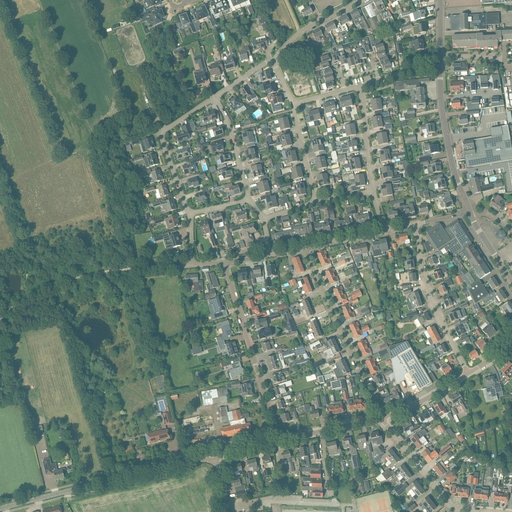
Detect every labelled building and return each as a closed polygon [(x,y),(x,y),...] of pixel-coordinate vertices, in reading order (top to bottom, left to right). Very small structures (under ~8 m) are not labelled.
[(223,0),(221,0),(217,2),(222,13),(226,11),(227,14),(232,12),(228,3),(225,4),(225,2),(224,0),(223,0)] [(229,0),(227,1),(228,3),(232,12),(236,11),(234,7),(240,5),(237,0),(229,0)] [(373,3),(361,9),(363,14),(369,24),(374,34),(375,33),(389,27),(383,15),(385,13),(385,12),(383,9),(385,8),(380,0),(377,0),(373,2),(373,3)] [(511,0),(481,0),(482,5),(493,4),(493,7),(496,7),(496,4),(503,4),(503,6),(504,6),(504,8),(507,7),(507,12),(511,11),(511,0)] [(212,8),(209,9),(211,14),(211,15),(213,14),(214,16),(215,19),(219,17),(218,14),(222,13),(217,2),(216,2),(216,1),(213,3),(211,5),(212,8)] [(303,6),(298,9),(300,11),(300,13),(301,12),(304,18),(312,13),(310,9),(310,8),(309,7),(309,8),(306,4),(303,6)] [(200,9),(198,9),(202,19),(206,18),(208,21),(210,21),(212,27),(216,26),(212,17),(211,15),(211,14),(208,15),(205,7),(203,7),(203,6),(199,8),(200,9)] [(196,20),(192,21),(194,25),(197,32),(200,31),(200,30),(199,27),(200,25),(198,21),(202,19),(198,9),(197,10),(197,9),(193,10),(194,11),(192,12),(196,20)] [(150,11),(138,16),(140,20),(146,18),(148,17),(151,22),(153,23),(155,22),(156,25),(162,23),(160,19),(164,18),(164,17),(165,17),(164,13),(163,14),(161,10),(158,11),(155,13),(152,14),(151,15),(150,11)] [(357,10),(350,14),(353,19),(355,25),(359,23),(362,21),(361,18),(357,10)] [(422,11),(413,14),(415,21),(420,20),(425,19),(424,16),(425,15),(424,11),(422,11)] [(385,13),(383,15),(389,27),(394,24),(388,12),(385,13)] [(177,21),(176,24),(177,27),(180,28),(183,26),(183,27),(190,24),(186,14),(179,17),(180,20),(177,21)] [(452,22),(451,22),(451,24),(452,24),(452,31),(461,30),(461,31),(463,31),(487,30),(487,26),(498,25),(498,14),(461,16),(457,16),(452,16),(452,22)] [(346,16),(338,20),(340,23),(340,24),(340,25),(341,26),(344,31),(345,30),(346,33),(348,32),(347,30),(348,29),(345,24),(349,22),(349,20),(348,20),(350,19),(348,15),(347,16),(346,16)] [(361,18),(362,21),(363,23),(365,27),(366,30),(370,29),(366,21),(364,16),(361,18)] [(333,23),(325,27),(327,31),(328,33),(336,29),(335,27),(335,26),(333,23)] [(414,31),(413,31),(414,36),(419,35),(419,34),(426,33),(425,25),(420,26),(418,26),(414,27),(414,31)] [(320,29),(312,33),(313,35),(314,38),(315,39),(317,43),(321,40),(320,40),(322,39),(323,39),(325,38),(324,35),(323,35),(322,34),(320,30),(320,29)] [(344,31),(340,33),(342,37),(344,41),(345,41),(346,44),(350,43),(348,39),(349,39),(346,33),(345,30),(344,31)] [(464,35),(452,36),(453,48),(465,48),(466,48),(467,48),(467,47),(470,47),(470,49),(498,48),(497,43),(501,42),(501,41),(511,40),(511,30),(501,32),(496,32),(496,37),(483,37),(482,35),(464,35)] [(330,35),(326,37),(330,45),(332,49),(336,47),(337,46),(334,39),(332,40),(330,35)] [(373,35),(368,37),(370,42),(370,43),(372,48),(374,48),(375,47),(380,45),(378,39),(375,40),(373,35)] [(364,42),(361,43),(363,46),(362,47),(363,50),(364,50),(365,55),(371,53),(370,48),(369,45),(367,38),(364,40),(364,42)] [(251,40),(251,41),(251,44),(253,44),(253,47),(255,51),(262,49),(262,51),(265,50),(264,47),(268,46),(266,39),(256,41),(256,40),(254,39),(251,40)] [(310,40),(305,41),(309,53),(314,52),(310,40)] [(417,41),(410,42),(411,46),(414,45),(415,51),(424,50),(422,40),(417,41)] [(380,45),(375,47),(376,51),(376,53),(377,53),(384,51),(385,51),(383,45),(380,45)] [(243,52),(238,53),(240,57),(241,62),(248,60),(247,55),(250,54),(249,50),(248,47),(242,49),(243,52)] [(362,47),(357,49),(358,52),(357,52),(357,53),(358,56),(359,56),(360,60),(364,59),(366,58),(365,55),(364,50),(363,50),(362,47)] [(377,53),(376,53),(378,60),(379,60),(386,57),(387,57),(388,56),(387,50),(385,51),(384,51),(377,53)] [(334,54),(331,54),(331,55),(331,56),(332,60),(333,61),(334,64),(340,62),(339,58),(338,54),(337,52),(334,54)] [(344,53),(338,54),(339,58),(340,62),(341,66),(348,64),(346,60),(345,56),(344,53)] [(351,54),(355,66),(361,64),(360,60),(359,56),(358,56),(357,53),(351,54)] [(351,54),(345,56),(346,60),(348,64),(349,68),(355,66),(351,54)] [(229,61),(224,63),(225,66),(226,70),(235,68),(234,63),(233,60),(232,57),(231,55),(229,56),(228,57),(228,58),(229,61)] [(320,57),(318,58),(320,64),(322,64),(328,62),(331,61),(329,55),(320,57)] [(386,57),(379,60),(381,66),(382,66),(382,65),(389,63),(387,57),(386,57)] [(214,67),(209,68),(211,77),(216,75),(217,77),(221,76),(219,71),(223,70),(222,65),(221,62),(213,64),(214,67)] [(322,64),(320,64),(322,71),(323,71),(323,70),(330,68),(328,62),(322,64)] [(389,63),(382,65),(382,66),(384,72),(392,69),(390,64),(390,63),(389,63)] [(461,65),(452,65),(453,73),(453,76),(458,76),(461,76),(467,75),(467,72),(467,68),(467,63),(460,63),(461,65)] [(330,68),(323,70),(323,71),(325,77),(332,74),(333,74),(331,68),(330,68)] [(203,70),(194,73),(196,81),(197,86),(204,84),(203,83),(206,82),(205,77),(203,70)] [(269,72),(260,75),(260,78),(262,78),(263,82),(266,81),(271,80),(269,72)] [(325,77),(324,77),(326,83),(333,81),(334,81),(332,74),(325,77)] [(499,75),(492,76),(493,90),(498,90),(498,86),(501,86),(500,79),(499,75)] [(487,76),(480,76),(481,89),(488,88),(488,79),(487,76)] [(475,77),(464,77),(464,81),(470,81),(471,92),(476,91),(475,80),(475,77)] [(402,81),(393,82),(394,91),(410,90),(411,97),(409,98),(409,100),(411,100),(414,100),(413,98),(418,98),(418,102),(425,101),(424,101),(423,89),(419,89),(419,83),(430,82),(429,79),(418,80),(402,81)] [(326,83),(325,83),(327,90),(335,87),(333,81),(326,83)] [(455,83),(450,83),(450,93),(460,92),(460,91),(464,90),(463,82),(455,83)] [(268,83),(263,85),(264,90),(265,91),(266,95),(268,95),(271,94),(276,93),(274,85),(269,87),(268,83)] [(245,87),(240,91),(242,95),(246,100),(251,96),(253,98),(256,96),(255,95),(253,91),(250,93),(245,87)] [(276,95),(267,97),(268,98),(269,103),(273,102),(274,106),(281,104),(283,104),(282,101),(281,97),(277,98),(276,95)] [(231,100),(228,102),(230,105),(229,105),(230,107),(234,113),(234,112),(239,109),(239,110),(241,109),(242,111),(243,112),(247,109),(246,109),(240,99),(237,101),(235,99),(233,100),(231,98),(230,99),(231,100)] [(345,98),(339,100),(341,104),(342,109),(345,108),(347,113),(349,113),(345,98)] [(414,100),(411,100),(412,104),(416,104),(417,109),(420,108),(425,108),(425,101),(418,102),(418,98),(413,98),(414,100)] [(499,98),(491,98),(492,108),(504,106),(503,100),(499,100),(499,98)] [(471,102),(467,102),(467,110),(479,109),(479,99),(471,99),(471,102)] [(456,102),(451,102),(452,108),(457,107),(457,110),(462,109),(464,109),(464,105),(460,105),(459,101),(456,102)] [(334,102),(328,104),(332,118),(334,118),(333,112),(336,111),(337,113),(340,112),(337,103),(334,104),(334,102)] [(387,104),(372,107),(373,112),(374,112),(378,111),(382,110),(386,109),(386,106),(387,106),(388,106),(395,105),(395,102),(387,104)] [(328,104),(323,105),(324,109),(326,114),(329,113),(331,119),(332,118),(328,104)] [(407,114),(404,115),(405,118),(405,120),(415,118),(414,114),(414,110),(407,110),(407,114)] [(209,113),(202,115),(204,120),(205,123),(211,121),(216,120),(219,119),(218,113),(214,114),(213,111),(208,112),(209,113)] [(309,117),(305,118),(307,124),(310,123),(313,122),(315,127),(317,127),(313,112),(308,113),(309,117)] [(459,121),(458,122),(459,124),(460,124),(460,125),(465,124),(467,124),(467,123),(471,123),(474,122),(474,118),(471,118),(467,119),(466,117),(464,117),(459,118),(459,121)] [(279,124),(273,125),(274,127),(289,123),(287,118),(282,119),(278,120),(279,124)] [(390,120),(372,124),(373,129),(378,128),(383,128),(382,124),(388,123),(388,124),(390,123),(393,122),(393,120),(390,120)] [(345,130),(340,131),(340,133),(355,130),(354,124),(349,125),(344,126),(345,130)] [(426,126),(420,127),(421,131),(423,130),(424,136),(427,135),(428,136),(432,136),(432,133),(435,133),(433,124),(428,125),(426,126)] [(212,126),(207,127),(208,131),(209,131),(213,130),(215,137),(215,139),(222,137),(221,135),(223,134),(221,127),(218,128),(216,129),(215,125),(212,126)] [(187,132),(177,135),(179,142),(184,141),(190,139),(188,134),(191,133),(190,131),(189,126),(186,127),(187,132)] [(491,137),(463,142),(464,150),(467,169),(472,168),(491,164),(511,160),(511,150),(511,145),(510,141),(509,134),(508,126),(501,127),(502,135),(491,137)] [(246,134),(242,135),(244,140),(253,138),(256,137),(254,128),(254,129),(245,131),(246,134)] [(277,141),(269,143),(269,144),(269,146),(276,144),(279,143),(281,143),(290,140),(289,135),(287,136),(284,136),(280,137),(276,138),(277,141)] [(253,138),(244,140),(245,145),(247,145),(250,144),(254,143),(255,144),(258,144),(256,137),(253,138)] [(312,145),(311,145),(312,148),(313,148),(328,145),(327,143),(327,141),(322,143),(321,140),(320,138),(320,137),(313,139),(314,142),(312,143),(312,145)] [(393,137),(378,140),(379,146),(384,145),(388,144),(387,140),(393,139),(393,137)] [(144,147),(142,147),(144,153),(147,152),(147,150),(150,150),(154,148),(151,138),(147,140),(146,140),(143,141),(144,145),(144,147)] [(216,143),(210,145),(212,153),(219,151),(224,149),(221,141),(216,143)] [(345,145),(341,146),(342,150),(357,147),(356,141),(351,142),(350,143),(347,143),(347,146),(346,146),(345,145)] [(183,150),(176,152),(178,160),(183,158),(190,156),(187,149),(190,148),(189,144),(187,145),(182,146),(183,150)] [(429,144),(425,145),(425,148),(426,151),(430,150),(431,154),(435,154),(440,153),(439,147),(437,148),(437,145),(432,146),(430,147),(429,144)] [(328,145),(313,148),(314,153),(319,152),(324,151),(323,148),(328,147),(328,145)] [(286,157),(281,158),(281,160),(296,157),(295,151),(290,152),(285,154),(286,157)] [(225,153),(216,156),(217,161),(220,160),(222,164),(226,163),(231,161),(229,155),(225,156),(225,153)] [(258,154),(247,157),(248,162),(253,161),(254,164),(260,162),(260,159),(259,156),(258,154)] [(395,154),(380,157),(381,163),(386,162),(391,161),(390,157),(395,156),(395,154)] [(144,159),(145,163),(147,168),(150,167),(153,166),(158,165),(155,155),(150,157),(147,158),(144,159)] [(192,160),(187,161),(188,165),(192,164),(193,164),(195,163),(201,161),(205,160),(204,156),(200,157),(192,160)] [(350,164),(344,165),(345,167),(360,164),(359,158),(354,159),(349,160),(350,164)] [(331,162),(316,165),(317,170),(322,169),(326,168),(326,165),(331,164),(331,162)] [(255,167),(251,168),(253,173),(265,170),(265,167),(261,168),(261,165),(260,163),(259,163),(254,165),(255,167)] [(430,166),(427,167),(428,175),(433,174),(436,173),(441,172),(440,167),(441,166),(440,163),(435,163),(430,165),(430,166)] [(187,165),(183,167),(185,175),(195,172),(192,164),(188,165),(187,165)] [(292,173),(286,174),(287,176),(301,173),(300,167),(295,169),(291,170),(292,173)] [(227,169),(217,172),(218,177),(222,176),(224,180),(229,179),(233,177),(231,171),(228,172),(227,169)] [(265,170),(253,173),(254,178),(259,177),(260,177),(261,180),(268,178),(267,175),(263,176),(263,173),(266,172),(265,170)] [(151,180),(150,180),(151,183),(152,183),(153,183),(154,183),(157,182),(162,180),(159,171),(154,172),(151,173),(153,179),(152,179),(151,180)] [(396,172),(383,174),(384,180),(385,179),(389,179),(390,178),(391,181),(394,181),(397,180),(401,179),(400,175),(397,176),(396,172)] [(301,173),(287,176),(287,178),(293,177),(294,180),(295,183),(302,181),(302,178),(303,178),(301,173)] [(354,180),(349,181),(349,183),(352,183),(355,182),(364,180),(363,175),(358,176),(354,177),(354,180)] [(431,177),(430,177),(430,180),(431,182),(432,182),(436,181),(436,184),(438,184),(439,189),(441,189),(441,191),(447,190),(446,188),(445,182),(446,182),(446,178),(443,179),(437,180),(436,176),(431,177)] [(261,183),(258,184),(258,185),(259,187),(258,187),(258,189),(259,188),(259,189),(269,187),(267,181),(270,180),(270,177),(268,178),(261,180),(261,183)] [(476,179),(471,180),(474,194),(479,193),(481,193),(481,192),(493,189),(496,188),(503,187),(501,180),(495,181),(495,182),(495,183),(492,184),(485,186),(485,185),(483,180),(483,177),(476,179)] [(192,179),(187,181),(189,187),(193,186),(194,188),(198,186),(199,186),(197,178),(192,179)] [(333,178),(318,182),(320,187),(325,186),(326,190),(332,189),(331,185),(335,184),(334,180),(333,178)] [(356,187),(350,188),(351,192),(359,190),(359,187),(365,186),(364,180),(355,182),(352,183),(352,185),(355,184),(356,187)] [(231,184),(224,186),(225,187),(225,190),(229,189),(231,196),(240,193),(238,186),(232,187),(231,184)] [(295,190),(289,191),(290,193),(305,189),(304,187),(303,184),(298,185),(294,186),(295,190)] [(157,194),(156,195),(157,198),(158,198),(168,195),(166,186),(161,187),(158,188),(159,193),(157,194)] [(203,193),(195,196),(197,203),(207,200),(206,195),(210,194),(208,188),(204,189),(202,190),(203,193)] [(305,189),(290,193),(290,195),(296,194),(297,197),(299,197),(299,200),(304,198),(305,198),(304,195),(306,195),(305,189)] [(397,189),(382,192),(383,197),(388,196),(392,195),(392,192),(397,191),(397,189)] [(441,203),(440,205),(440,207),(443,208),(445,207),(445,209),(451,207),(451,206),(453,205),(453,204),(454,203),(453,201),(452,202),(449,195),(446,196),(444,196),(441,197),(443,201),(443,202),(441,203)] [(492,201),(489,206),(499,212),(499,210),(501,211),(504,207),(502,206),(500,204),(503,200),(503,199),(500,197),(496,195),(493,200),(492,201)] [(166,200),(161,202),(163,210),(166,209),(167,212),(171,211),(176,209),(173,200),(168,201),(167,202),(166,200)] [(278,202),(267,205),(268,210),(278,208),(277,205),(280,204),(281,208),(285,207),(285,206),(284,202),(283,200),(280,201),(279,202),(278,202)] [(423,205),(418,206),(419,207),(419,209),(420,214),(428,213),(427,208),(427,206),(427,205),(426,205),(426,202),(422,203),(423,205)] [(409,209),(404,210),(405,214),(406,219),(415,217),(414,212),(412,204),(408,205),(409,209)] [(388,213),(387,213),(388,217),(389,217),(390,221),(398,219),(397,214),(397,211),(396,212),(392,212),(392,209),(388,210),(389,213),(388,213)] [(239,210),(232,212),(233,212),(234,217),(236,216),(238,221),(242,220),(247,219),(246,215),(247,215),(246,212),(246,211),(240,213),(240,212),(239,210)] [(366,212),(361,213),(364,226),(370,225),(368,212),(366,212)] [(360,217),(355,218),(357,227),(364,226),(361,213),(359,214),(360,217)] [(221,214),(212,217),(213,222),(215,228),(216,228),(219,227),(219,228),(224,226),(223,222),(222,220),(222,219),(221,214)] [(172,218),(165,220),(168,229),(175,227),(179,226),(177,216),(172,218)] [(345,221),(342,221),(344,230),(351,229),(348,217),(345,218),(345,221)] [(338,219),(334,220),(337,232),(344,230),(342,221),(338,222),(338,219)] [(324,221),(321,222),(323,233),(330,232),(328,220),(324,221)] [(423,242),(427,254),(427,253),(433,249),(435,252),(438,250),(439,252),(445,248),(447,252),(449,250),(453,257),(461,252),(472,245),(470,243),(472,242),(468,236),(467,237),(465,234),(466,233),(464,230),(465,230),(465,228),(460,221),(458,222),(457,220),(445,228),(443,225),(441,226),(439,224),(433,228),(426,232),(428,235),(425,236),(428,241),(424,244),(423,242)] [(207,221),(199,224),(203,235),(207,234),(210,233),(208,226),(207,221)] [(306,222),(300,224),(303,236),(304,236),(309,235),(308,229),(312,228),(311,223),(310,221),(306,222)] [(319,222),(314,223),(316,235),(323,233),(321,222),(319,222)] [(241,225),(229,229),(230,233),(242,229),(245,239),(247,243),(253,241),(251,234),(256,232),(253,224),(249,226),(242,228),(241,225)] [(300,224),(290,226),(291,229),(291,231),(292,232),(295,232),(296,238),(303,236),(300,224)] [(228,226),(224,227),(225,230),(228,239),(226,239),(226,241),(228,246),(231,246),(231,248),(234,247),(234,246),(233,241),(232,237),(230,233),(229,229),(228,226)] [(274,231),(271,232),(272,239),(276,239),(277,244),(283,243),(281,230),(279,231),(279,233),(275,234),(274,231)] [(281,230),(283,243),(290,241),(289,238),(292,237),(292,232),(291,231),(283,233),(283,230),(281,230)] [(497,233),(496,237),(498,240),(501,240),(504,239),(505,235),(503,232),(500,231),(497,233)] [(168,233),(162,235),(162,236),(163,238),(163,239),(168,238),(168,241),(171,240),(172,244),(169,244),(171,249),(173,248),(180,246),(177,234),(169,237),(168,233)] [(400,239),(396,240),(397,244),(400,243),(405,242),(405,243),(406,244),(410,243),(410,241),(408,241),(408,240),(407,234),(399,236),(400,239)] [(373,247),(371,247),(374,257),(385,255),(384,251),(388,250),(386,239),(379,240),(379,241),(372,243),(373,247)] [(366,244),(351,247),(353,257),(354,257),(355,263),(359,263),(357,256),(357,255),(367,253),(367,249),(366,244)] [(462,253),(452,259),(457,268),(456,268),(461,278),(472,270),(484,263),(483,263),(485,262),(485,261),(480,253),(474,244),(472,246),(468,248),(466,250),(462,253)] [(325,251),(317,254),(319,261),(326,258),(325,256),(327,255),(325,251)] [(435,257),(428,260),(431,267),(435,265),(437,265),(436,260),(440,259),(439,256),(442,255),(441,252),(439,252),(434,254),(435,257)] [(344,255),(337,259),(338,263),(345,260),(346,259),(347,258),(351,256),(350,253),(348,254),(344,256),(344,255)] [(298,258),(292,260),(294,265),(295,267),(301,265),(298,258)] [(326,258),(319,261),(322,267),(327,265),(331,263),(329,259),(327,260),(326,258)] [(407,262),(404,262),(405,270),(408,270),(409,269),(414,269),(413,261),(411,261),(411,258),(407,259),(407,261),(407,262)] [(472,270),(461,278),(467,291),(470,297),(472,300),(474,305),(477,303),(481,300),(489,295),(487,293),(484,288),(482,285),(481,283),(479,280),(490,273),(491,272),(492,270),(490,268),(489,268),(488,266),(488,265),(487,263),(485,262),(484,264),(484,263),(472,270)] [(301,265),(295,267),(298,275),(299,274),(304,272),(301,265)] [(440,272),(433,274),(435,281),(440,279),(442,279),(441,274),(445,273),(447,272),(446,270),(446,269),(448,268),(447,265),(445,265),(445,266),(443,266),(439,268),(440,272)] [(274,266),(266,267),(267,278),(276,276),(276,275),(275,270),(274,266)] [(253,273),(250,274),(251,279),(254,279),(262,277),(261,273),(260,268),(253,269),(253,273)] [(242,271),(238,271),(239,278),(240,282),(247,281),(248,287),(252,287),(250,276),(247,277),(246,270),(245,270),(245,269),(242,270),(242,271)] [(329,270),(325,272),(328,279),(334,276),(333,274),(335,273),(333,269),(329,270)] [(210,284),(207,285),(209,293),(215,292),(214,288),(218,287),(218,286),(217,282),(216,282),(215,277),(214,273),(207,275),(208,280),(210,284)] [(197,275),(186,276),(186,281),(186,283),(187,283),(187,285),(187,287),(189,286),(190,286),(194,286),(194,292),(195,292),(195,295),(201,294),(200,291),(203,291),(203,286),(202,281),(198,282),(197,275)] [(334,276),(328,279),(330,285),(335,283),(339,281),(337,277),(335,278),(334,276)] [(302,280),(300,280),(303,288),(304,287),(309,285),(306,278),(302,280)] [(493,278),(482,285),(484,288),(489,285),(493,290),(499,286),(493,278)] [(444,285),(438,288),(441,295),(445,293),(447,292),(446,288),(449,286),(453,285),(450,279),(448,280),(443,282),(444,285)] [(304,287),(303,288),(304,290),(306,295),(308,294),(312,292),(309,285),(304,287)] [(337,288),(333,290),(336,297),(342,294),(341,292),(343,291),(341,287),(337,288)] [(359,290),(350,294),(352,300),(362,295),(359,290)] [(489,295),(481,300),(484,305),(494,298),(495,299),(495,300),(498,304),(501,302),(503,301),(507,299),(501,290),(495,294),(494,292),(492,293),(490,295),(489,295)] [(411,295),(408,296),(409,299),(410,303),(413,302),(420,300),(417,293),(413,294),(411,295)] [(450,299),(443,302),(446,309),(451,307),(453,306),(451,302),(455,300),(458,299),(455,293),(453,293),(449,295),(450,299)] [(342,294),(336,297),(339,303),(343,301),(347,299),(345,295),(343,295),(342,294)] [(212,299),(209,300),(210,305),(211,305),(213,304),(216,313),(217,313),(220,312),(225,311),(221,297),(216,298),(212,299)] [(251,301),(246,302),(248,310),(254,308),(253,304),(256,303),(255,300),(252,301),(251,301)] [(303,306),(301,307),(303,311),(304,311),(310,308),(307,300),(303,302),(302,303),(303,306)] [(413,302),(410,303),(413,310),(416,309),(418,308),(422,306),(420,300),(413,302)] [(282,309),(278,310),(279,312),(287,310),(285,304),(284,304),(284,303),(281,303),(282,305),(281,305),(281,306),(282,309)] [(505,306),(502,308),(504,311),(507,316),(510,314),(511,314),(511,312),(511,306),(509,303),(505,305),(505,306)] [(346,306),(341,308),(344,315),(350,312),(349,310),(351,309),(349,304),(346,306)] [(254,308),(248,310),(251,317),(255,315),(256,315),(257,319),(270,315),(269,310),(259,313),(258,310),(257,307),(254,308)] [(304,311),(303,311),(304,314),(304,315),(306,314),(308,318),(309,318),(313,316),(310,308),(304,311)] [(454,313),(449,315),(452,322),(457,320),(458,320),(462,318),(464,318),(461,310),(459,311),(455,313),(454,313)] [(410,314),(406,315),(407,318),(407,320),(411,318),(411,317),(417,315),(416,311),(410,314)] [(350,312),(344,315),(347,321),(351,319),(355,317),(353,313),(351,313),(350,312)] [(372,313),(362,318),(365,322),(374,318),(372,313)] [(417,315),(411,319),(413,321),(413,322),(414,321),(417,320),(421,326),(426,323),(430,321),(426,314),(423,316),(422,316),(420,317),(419,318),(417,315)] [(296,319),(293,321),(295,326),(304,322),(302,317),(296,319)] [(487,325),(482,330),(484,332),(486,335),(489,338),(496,332),(493,328),(491,326),(489,324),(491,323),(486,318),(483,321),(487,325)] [(456,329),(455,329),(459,337),(461,336),(463,334),(465,334),(468,332),(464,325),(467,324),(466,323),(468,322),(467,319),(464,320),(459,323),(461,327),(456,329)] [(261,320),(255,322),(257,330),(263,328),(263,329),(268,328),(268,327),(268,328),(267,326),(265,320),(261,321),(261,320)] [(286,322),(287,327),(289,331),(289,334),(296,332),(292,320),(286,322)] [(223,322),(216,324),(218,329),(221,328),(223,334),(220,335),(221,337),(216,338),(217,342),(224,340),(232,338),(231,335),(232,335),(232,334),(233,334),(232,331),(231,332),(228,321),(223,322)] [(311,323),(310,324),(313,331),(318,329),(315,321),(311,323)] [(354,324),(349,326),(352,332),(358,329),(358,328),(359,327),(357,322),(354,324)] [(358,329),(352,332),(355,339),(359,337),(363,335),(362,333),(364,333),(370,331),(368,325),(361,328),(362,330),(361,331),(359,331),(358,329)] [(429,329),(426,331),(430,338),(437,334),(434,327),(429,329)] [(318,329),(313,331),(316,339),(317,338),(322,337),(318,329)] [(264,331),(258,333),(260,340),(266,338),(272,336),(270,330),(264,331)] [(437,334),(430,338),(434,345),(437,343),(441,341),(437,334)] [(326,348),(322,349),(324,352),(326,351),(328,350),(330,349),(337,346),(338,345),(336,341),(335,342),(334,339),(329,341),(327,342),(324,344),(326,346),(326,348)] [(481,339),(475,343),(477,345),(479,348),(482,352),(486,349),(485,348),(487,346),(484,342),(483,341),(481,339)] [(224,340),(217,342),(220,351),(227,349),(229,356),(233,355),(238,354),(234,342),(230,344),(225,345),(224,340)] [(362,342),(357,344),(360,350),(367,347),(366,346),(368,345),(366,341),(365,340),(362,342)] [(267,344),(262,345),(264,352),(269,351),(271,350),(275,349),(276,353),(282,351),(280,346),(275,348),(274,344),(273,344),(272,341),(271,341),(267,342),(267,344)] [(319,341),(309,346),(312,351),(321,346),(319,341)] [(407,342),(389,348),(390,355),(391,360),(393,373),(395,382),(397,385),(405,380),(408,387),(415,384),(419,392),(432,384),(430,380),(427,375),(430,372),(428,368),(427,369),(427,368),(425,369),(424,370),(410,348),(408,344),(407,342)] [(297,346),(290,348),(291,353),(294,352),(294,353),(296,356),(300,355),(302,355),(306,353),(305,351),(304,348),(303,344),(297,346)] [(329,357),(326,358),(327,360),(334,356),(334,355),(335,354),(340,352),(339,350),(340,350),(338,345),(337,346),(330,349),(328,350),(326,351),(329,357)] [(432,345),(420,351),(422,354),(429,350),(434,348),(432,345)] [(435,350),(433,351),(435,354),(436,353),(438,357),(443,355),(447,353),(443,345),(439,348),(435,350)] [(192,350),(191,350),(192,354),(193,354),(194,355),(202,353),(201,347),(197,348),(193,349),(192,350)] [(367,347),(360,350),(363,357),(367,355),(371,353),(369,348),(367,349),(367,347)] [(473,352),(468,354),(472,360),(479,356),(475,350),(473,352)] [(283,353),(282,353),(282,354),(284,360),(296,356),(294,353),(290,354),(289,351),(283,353)] [(273,357),(265,359),(267,366),(280,362),(283,361),(281,354),(278,354),(275,356),(273,356),(273,357)] [(294,363),(289,365),(290,369),(294,368),(296,367),(296,368),(310,363),(308,358),(304,360),(294,363)] [(370,360),(365,362),(368,368),(375,365),(374,364),(376,363),(374,358),(370,360)] [(437,358),(425,365),(426,366),(427,368),(427,369),(428,368),(427,368),(431,365),(432,366),(439,362),(437,358)] [(228,361),(221,363),(222,368),(230,365),(231,365),(236,364),(236,363),(234,359),(228,361)] [(339,362),(337,363),(340,370),(347,367),(344,360),(339,362)] [(280,362),(267,366),(269,372),(278,369),(278,370),(282,368),(285,368),(283,361),(280,362)] [(233,370),(229,371),(232,379),(232,380),(236,379),(236,377),(240,376),(244,375),(243,370),(242,370),(239,362),(236,363),(236,364),(231,365),(233,370)] [(439,362),(432,366),(434,371),(435,371),(439,369),(436,364),(438,363),(440,365),(441,365),(439,362)] [(444,366),(440,368),(443,372),(445,376),(449,374),(452,372),(450,368),(451,367),(448,363),(444,366)] [(375,365),(368,368),(371,375),(376,373),(379,371),(377,366),(376,367),(375,365)] [(334,373),(331,374),(332,377),(338,374),(339,376),(336,378),(337,381),(344,380),(344,376),(346,375),(350,373),(347,367),(340,370),(338,371),(334,373)] [(503,375),(500,378),(501,381),(502,382),(506,379),(508,381),(511,378),(511,377),(511,374),(505,367),(500,371),(503,374),(502,375),(503,375)] [(391,369),(383,373),(384,375),(385,377),(389,375),(391,383),(392,383),(395,382),(393,373),(392,373),(391,369)] [(276,376),(271,378),(273,384),(281,382),(279,379),(283,377),(282,376),(289,374),(288,373),(287,370),(278,373),(278,375),(276,376)] [(378,377),(373,379),(376,387),(381,385),(382,384),(380,380),(384,378),(383,376),(383,375),(378,377)] [(493,376),(484,379),(486,383),(487,387),(488,388),(487,388),(485,389),(487,394),(490,393),(490,394),(490,393),(491,398),(497,396),(496,394),(502,392),(500,385),(495,386),(494,386),(493,385),(494,385),(495,385),(494,381),(493,376)] [(279,388),(273,389),(275,397),(281,395),(286,393),(285,388),(292,385),(291,381),(278,385),(279,388)] [(340,381),(330,382),(331,386),(336,385),(337,389),(342,389),(340,381)] [(246,385),(242,386),(244,397),(248,396),(253,395),(251,384),(246,385)] [(393,396),(390,397),(392,403),(400,400),(398,395),(397,394),(400,393),(398,386),(394,388),(390,390),(393,396)] [(229,402),(228,391),(218,393),(218,389),(202,392),(202,397),(196,398),(196,402),(193,402),(194,407),(229,402)] [(458,393),(451,398),(454,404),(457,409),(460,407),(463,412),(469,409),(465,403),(464,404),(461,398),(458,393)] [(384,396),(381,397),(383,400),(385,406),(392,403),(390,397),(388,394),(384,396)] [(282,401),(277,403),(279,410),(284,409),(285,408),(284,405),(287,404),(291,403),(289,399),(286,400),(283,401),(282,401)] [(354,399),(347,400),(348,406),(349,411),(352,411),(352,412),(356,411),(356,410),(355,403),(354,399)] [(356,402),(355,403),(356,410),(360,409),(361,410),(366,409),(365,402),(362,402),(361,400),(356,401),(356,402)] [(341,401),(334,403),(335,407),(337,414),(344,412),(343,408),(342,404),(341,401)] [(440,404),(434,407),(437,412),(438,414),(437,414),(438,418),(443,415),(447,413),(446,411),(443,407),(442,408),(440,404)] [(309,405),(304,406),(306,414),(310,413),(311,419),(319,418),(318,411),(314,412),(313,407),(309,408),(309,405)] [(333,405),(328,406),(329,410),(330,415),(337,414),(335,407),(333,407),(333,405)] [(168,413),(162,415),(165,426),(173,424),(169,407),(166,407),(168,413)] [(225,407),(218,408),(220,418),(219,418),(220,424),(221,423),(228,422),(227,416),(226,414),(225,407)] [(288,414),(281,416),(284,423),(290,421),(289,417),(293,416),(294,420),(298,419),(296,414),(294,409),(291,409),(287,411),(288,414)] [(421,414),(418,416),(419,419),(418,419),(420,422),(421,422),(427,419),(429,423),(433,420),(433,419),(437,417),(433,412),(433,411),(433,412),(430,414),(429,412),(428,413),(427,410),(424,412),(421,414)] [(231,426),(221,428),(222,433),(223,438),(252,432),(250,423),(245,424),(244,419),(249,418),(248,413),(241,415),(240,411),(235,412),(233,412),(235,421),(230,422),(231,426)] [(405,423),(401,425),(402,426),(404,430),(403,430),(403,431),(404,432),(405,432),(405,433),(410,430),(412,433),(420,429),(418,424),(412,427),(410,424),(412,424),(410,420),(406,422),(407,423),(405,424),(405,423)] [(441,425),(437,428),(441,434),(445,431),(441,425)] [(449,429),(446,431),(449,436),(451,439),(455,436),(454,434),(452,434),(449,429)] [(147,435),(145,435),(147,442),(149,441),(150,444),(170,439),(169,434),(168,430),(162,432),(162,431),(147,434),(147,435)] [(371,436),(368,437),(369,440),(370,443),(372,442),(372,443),(376,442),(377,445),(378,445),(383,444),(381,437),(379,438),(378,432),(370,434),(371,436)] [(414,436),(410,439),(414,444),(420,440),(423,437),(419,432),(418,433),(414,436)] [(364,436),(356,437),(358,442),(359,449),(363,448),(362,444),(366,443),(364,436)] [(420,440),(414,444),(418,449),(423,445),(424,447),(428,444),(423,437),(420,440)] [(350,439),(342,441),(344,449),(349,448),(350,451),(354,470),(360,468),(357,455),(355,448),(354,444),(351,444),(350,439)] [(335,442),(327,444),(328,449),(329,456),(330,459),(335,458),(334,455),(339,453),(338,456),(339,460),(340,462),(342,471),(345,471),(340,448),(336,448),(335,442)] [(449,445),(438,454),(439,455),(441,458),(449,452),(452,449),(449,445)] [(131,446),(120,450),(122,453),(124,458),(134,453),(132,449),(131,446)] [(311,455),(308,455),(309,460),(314,459),(315,461),(319,460),(318,453),(318,454),(316,446),(309,447),(311,455)] [(375,451),(372,453),(373,460),(379,456),(384,451),(381,446),(375,451)] [(425,451),(421,454),(425,459),(431,454),(429,451),(433,449),(431,446),(429,448),(425,451)] [(300,453),(297,454),(298,459),(298,460),(302,459),(301,458),(304,458),(305,468),(310,468),(310,466),(309,460),(308,455),(306,448),(299,449),(300,453)] [(385,455),(382,457),(383,458),(384,460),(386,458),(389,461),(396,455),(394,452),(393,453),(391,450),(387,453),(385,455)] [(450,451),(441,458),(444,462),(453,455),(450,451)] [(289,452),(281,454),(283,459),(283,462),(288,461),(290,473),(295,472),(292,463),(295,462),(294,458),(291,459),(291,457),(289,452)] [(431,454),(425,459),(429,463),(437,457),(435,455),(433,456),(431,454)] [(391,464),(388,466),(390,468),(396,464),(400,461),(398,458),(399,458),(396,455),(389,461),(391,464)] [(379,456),(373,460),(374,461),(375,464),(382,459),(379,456)] [(270,457),(262,458),(263,463),(263,465),(264,464),(265,468),(268,467),(267,464),(271,463),(271,461),(270,457)] [(50,459),(43,460),(44,467),(45,472),(52,471),(52,473),(53,473),(54,473),(54,474),(56,480),(60,479),(61,480),(64,479),(64,478),(63,474),(65,474),(66,472),(65,470),(64,469),(57,470),(55,464),(51,465),(50,459)] [(255,460),(248,462),(249,467),(249,468),(253,467),(254,470),(254,472),(258,471),(259,471),(259,466),(257,466),(257,465),(255,460)] [(437,465),(433,468),(436,473),(445,466),(441,461),(437,465)] [(241,464),(232,466),(234,473),(239,472),(239,471),(240,475),(243,475),(242,469),(241,464)] [(394,473),(396,477),(398,479),(408,471),(403,466),(399,469),(394,473)] [(445,466),(436,473),(440,478),(444,475),(449,471),(447,469),(445,466)] [(300,468),(300,472),(302,472),(304,472),(310,473),(310,474),(311,474),(311,478),(317,478),(320,479),(321,473),(315,472),(316,468),(313,468),(310,468),(305,468),(306,468),(304,468),(302,468),(300,468)] [(388,469),(381,474),(384,477),(390,472),(388,469)] [(408,471),(398,479),(400,481),(402,484),(405,482),(408,480),(412,477),(408,471)] [(390,472),(384,477),(386,480),(386,481),(393,475),(391,472),(390,472)] [(452,472),(445,478),(449,483),(456,478),(452,472)] [(304,478),(301,478),(301,481),(304,481),(304,482),(309,482),(309,483),(310,484),(311,484),(311,487),(318,488),(322,488),(322,482),(316,482),(317,478),(311,478),(304,477),(304,478)] [(409,487),(406,489),(407,490),(408,492),(410,495),(420,487),(416,482),(412,485),(409,487)] [(400,485),(394,490),(394,491),(396,493),(403,488),(400,485)] [(241,487),(235,488),(236,496),(241,495),(246,494),(244,486),(241,487)] [(302,487),(302,491),(303,491),(304,491),(311,491),(311,492),(312,493),(313,493),(313,497),(323,497),(323,491),(317,491),(318,488),(311,487),(304,487),(303,487),(302,487)] [(420,487),(410,495),(413,498),(415,500),(421,496),(424,493),(420,487)] [(403,488),(396,493),(398,496),(399,497),(405,491),(403,488)] [(424,501),(418,505),(420,508),(423,506),(425,508),(432,503),(428,498),(424,501)] [(427,511),(426,511),(432,511),(433,511),(436,509),(432,503),(425,508),(427,511)]
